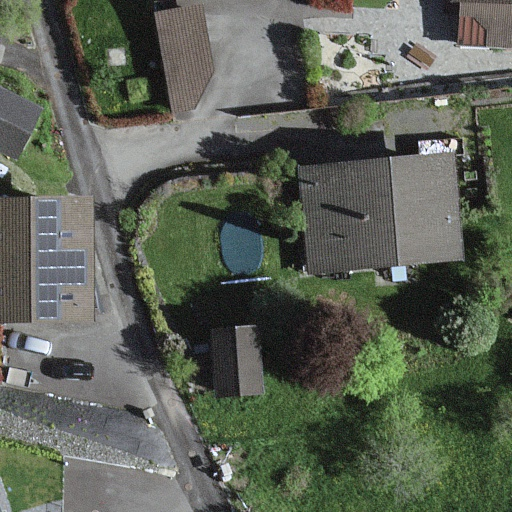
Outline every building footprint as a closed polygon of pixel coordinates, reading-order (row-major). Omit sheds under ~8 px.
[(511,0),(449,0),(449,2),(458,3),(456,26),(486,29),(484,46),(511,48),(511,0)] [(0,139),(21,148),(42,96),(0,79),(0,139)] [(448,159),(288,170),(294,270),(455,259),(448,159)] [(84,202),(0,205),(0,317),(88,314),(84,202)] [(213,323),(214,384),(255,384),(255,323),(213,323)]
